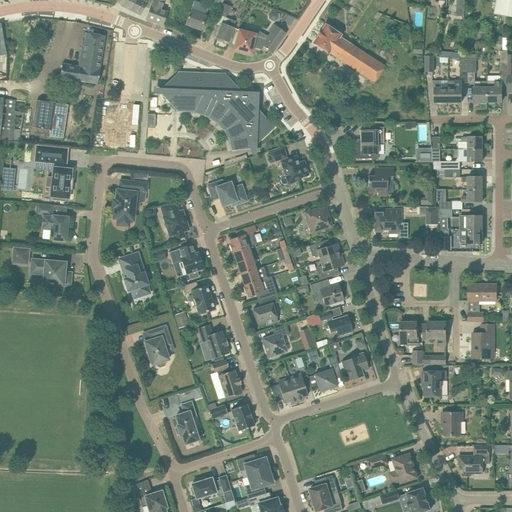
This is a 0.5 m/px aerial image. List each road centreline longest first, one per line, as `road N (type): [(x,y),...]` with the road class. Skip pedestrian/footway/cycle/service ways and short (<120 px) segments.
road 1 (residential): [(173,470),(137,397),(93,261),(105,163)]
road 2 (unclassified): [(0,11),(100,12),(233,67),(270,64)]
road 3 (residential): [(273,422),(206,230)]
road 4 (residential): [(206,230),(177,165),(105,163)]
road 5 (residential): [(339,188),(321,141),(270,64)]
road 6 (residential): [(206,230),(339,188)]
road 7 (residential): [(398,382),(360,255)]
road 8 (residential): [(273,422),(398,382)]
road 9 (residential): [(455,499),(398,382)]
